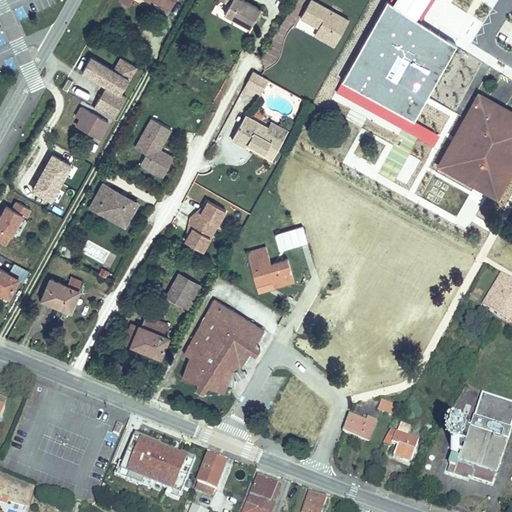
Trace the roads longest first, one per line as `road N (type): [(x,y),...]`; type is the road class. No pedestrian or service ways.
road 1 (residential): [(72,380),(249,53)]
road 2 (residential): [(72,380),(405,511)]
road 3 (unclassified): [(0,131),(75,0)]
